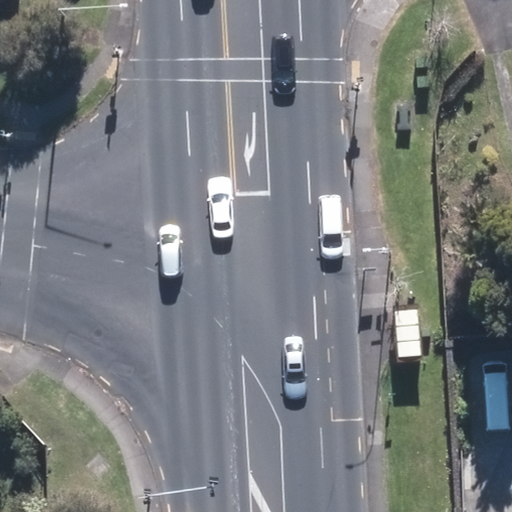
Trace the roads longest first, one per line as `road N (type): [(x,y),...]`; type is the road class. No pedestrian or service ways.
road 1 (primary): [(251,0),(260,285)]
road 2 (secondary): [(0,236),(260,285)]
road 3 (primary): [(260,285),(271,511)]
